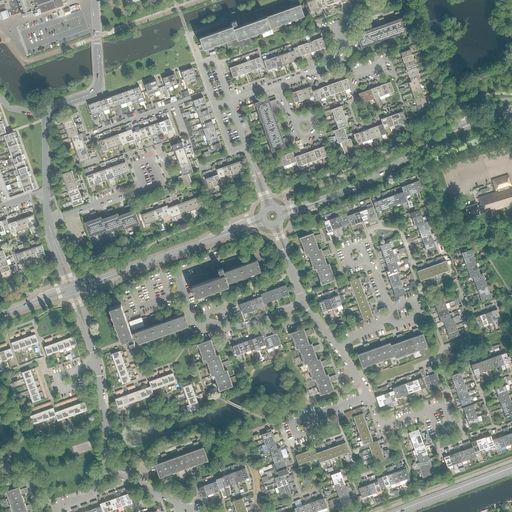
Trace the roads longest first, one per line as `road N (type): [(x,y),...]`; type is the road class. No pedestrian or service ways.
road 1 (secondary): [(316,201),(469,124),(511,112)]
road 2 (residential): [(229,100),(215,105),(210,91),(96,130)]
road 3 (tertiary): [(46,114),(97,86),(93,0)]
road 4 (residential): [(302,304),(232,326),(193,318),(182,291)]
road 5 (residential): [(104,468),(99,372),(85,328)]
road 6 (residential): [(336,347),(389,315),(372,266),(356,255)]
road 7 (secondary): [(108,276),(225,234)]
road 8 (primary): [(397,511),(511,468)]
road 9 (residential): [(47,221),(144,185),(151,170)]
